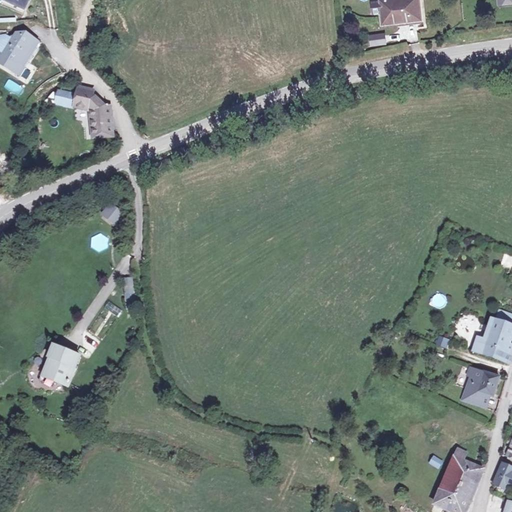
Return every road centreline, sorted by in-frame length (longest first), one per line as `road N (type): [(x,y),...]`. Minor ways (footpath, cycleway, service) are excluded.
road 1 (secondary): [(134,157),(332,79),(511,46)]
road 2 (residential): [(26,27),(71,58),(113,103),(134,157)]
road 3 (secondary): [(0,220),(134,157)]
